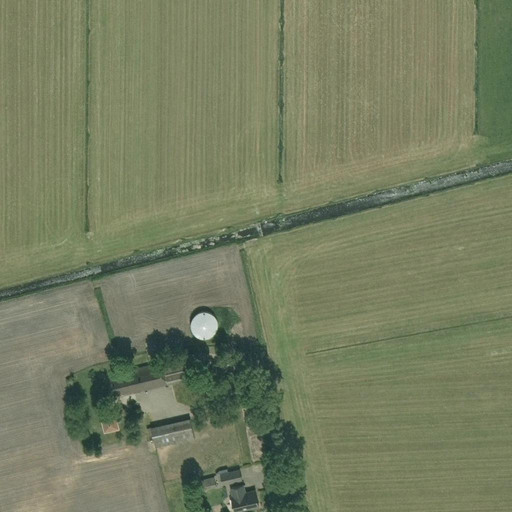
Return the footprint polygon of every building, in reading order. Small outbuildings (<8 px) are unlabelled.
[(203,311),(199,312),(195,315),(192,319),(191,324),(192,328),(194,333),(197,336),(201,338),(206,338),(210,337),(214,334),(217,330),(218,326),(217,321),(215,317),(212,314),(208,312),(203,311)] [(113,397),(198,376),(192,354),(108,374),(113,397)] [(229,375),(191,385),(191,387),(184,389),(187,401),(194,399),(194,402),(234,392),(229,375)] [(106,413),(107,416),(102,417),(105,431),(119,428),(115,411),(106,413)] [(168,423),(151,427),(155,447),(172,443),(168,423)] [(260,424),(251,427),(253,434),(262,431),(260,424)] [(220,473),(223,484),(242,480),(240,468),(220,473)] [(231,487),(233,495),(232,496),(235,511),(259,505),(255,490),(245,492),(244,484),(231,487)]
